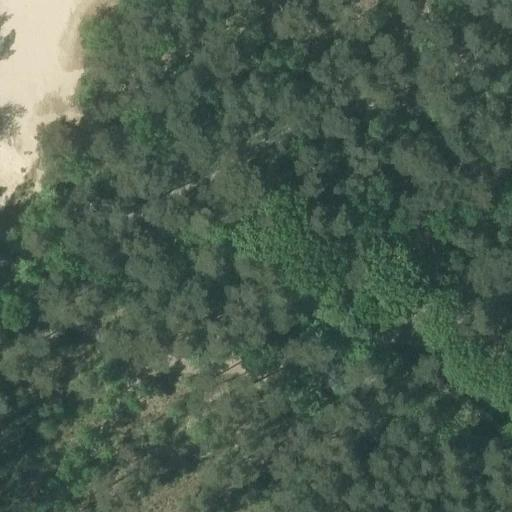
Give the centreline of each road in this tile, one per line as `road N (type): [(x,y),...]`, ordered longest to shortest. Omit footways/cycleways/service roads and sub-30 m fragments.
road 1 (track): [(375,339),(271,365),(127,353)]
road 2 (track): [(127,353),(109,425),(49,511)]
road 3 (track): [(127,353),(0,256)]
road 4 (track): [(511,392),(437,351),(375,339)]
road 5 (track): [(511,287),(375,339)]
